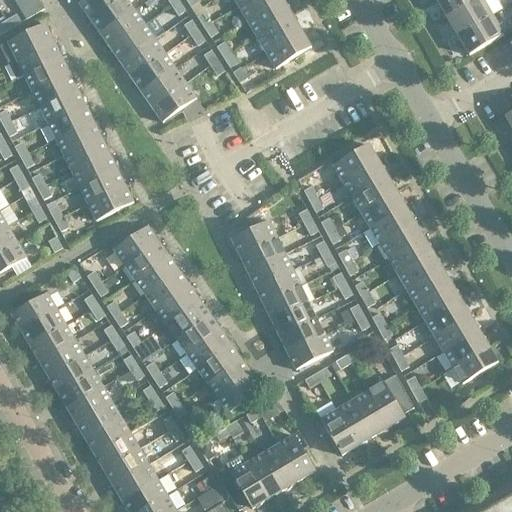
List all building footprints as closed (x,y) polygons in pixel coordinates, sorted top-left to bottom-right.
[(86,14),(90,21),(119,0),(86,0),(79,5),(82,9),(84,15),(86,14)] [(134,11),(126,0),(119,0),(90,21),(92,24),(94,30),(96,29),(100,35),(134,11)] [(199,4),(196,0),(184,0),(191,9),(199,4)] [(251,0),(239,8),(248,23),(283,2),(282,0),(251,0)] [(478,0),(436,0),(447,19),(478,0)] [(492,17),(482,0),(478,0),(447,19),(458,37),(492,17)] [(29,9),(34,17),(44,10),(40,2),(29,9)] [(186,13),(179,2),(171,7),(178,18),(186,13)] [(287,9),(283,2),(248,23),(257,39),(293,18),(290,14),(289,8),(287,9)] [(145,26),(134,11),(100,35),(103,39),(105,44),(106,44),(111,50),(145,26)] [(205,14),(197,19),(204,29),(212,24),(205,14)] [(16,16),(6,22),(11,30),(21,24),(16,16)] [(504,36),(492,17),(458,37),(469,57),(504,36)] [(296,24),(293,18),(257,39),(266,54),(302,33),(300,29),(298,24),(296,24)] [(0,36),(11,30),(6,22),(0,25),(0,36)] [(199,32),(192,22),(184,27),(191,38),(199,32)] [(218,34),(212,24),(204,29),(210,39),(218,34)] [(0,47),(0,48),(8,65),(53,42),(51,38),(50,32),(49,33),(45,25),(0,47)] [(155,41),(145,26),(111,50),(113,54),(115,59),(117,59),(121,65),(155,41)] [(206,43),(199,32),(191,38),(198,48),(206,43)] [(311,50),(302,33),(266,54),(276,71),(292,61),(293,63),(298,57),(311,50)] [(165,56),(155,41),(121,65),(123,68),(125,74),(127,73),(131,79),(165,56)] [(57,49),(53,42),(8,65),(16,81),(24,77),(61,58),(59,54),(58,49),(57,49)] [(224,44),(217,49),(223,59),(231,54),(224,44)] [(218,63),(212,52),(204,57),(210,68),(218,63)] [(238,65),(231,54),(223,59),(230,70),(238,65)] [(176,70),(165,56),(131,79),(134,83),(136,89),(137,88),(142,94),(176,70)] [(65,65),(61,58),(24,77),(32,93),(69,74),(67,70),(66,65),(65,65)] [(225,73),(218,63),(210,68),(217,78),(225,73)] [(241,69),(233,74),(240,85),(248,80),(241,69)] [(186,85),(176,70),(142,94),(144,98),(146,103),(148,103),(152,109),(186,85)] [(73,81),(69,74),(32,93),(40,109),(77,91),(75,87),(74,81),(73,81)] [(197,101),(186,85),(152,109),(163,124),(175,116),(182,113),(181,111),(197,101)] [(81,97),(77,91),(40,109),(48,125),(85,107),(83,103),(82,97),(81,97)] [(89,113),(85,107),(48,125),(56,141),(93,123),(91,119),(90,113),(89,113)] [(5,112),(0,115),(0,121),(3,128),(11,123),(5,112)] [(17,134),(11,123),(3,128),(9,138),(17,134)] [(97,130),(93,123),(56,141),(64,157),(101,139),(99,135),(98,129),(97,130)] [(105,146),(101,139),(64,157),(72,173),(109,155),(107,151),(106,145),(105,146)] [(23,144),(14,148),(20,159),(29,155),(23,144)] [(12,157),(6,146),(0,149),(0,154),(4,161),(12,157)] [(333,167),(343,184),(378,162),(369,146),(356,154),(349,156),(349,158),(333,167)] [(35,166),(29,155),(20,159),(26,170),(35,166)] [(113,162),(109,155),(72,173),(80,190),(117,171),(115,167),(114,161),(113,162)] [(381,166),(378,162),(343,184),(352,199),(388,178),(384,171),(385,170),(381,166)] [(24,178),(18,167),(9,171),(15,182),(24,178)] [(121,178),(117,171),(80,190),(88,206),(125,187),(123,183),(122,178),(121,178)] [(40,175),(32,180),(38,191),(46,186),(40,175)] [(29,189),(24,178),(15,182),(21,193),(29,189)] [(390,182),(388,178),(352,199),(361,215),(397,193),(393,187),(394,186),(390,182)] [(52,197),(46,186),(38,191),(43,202),(52,197)] [(129,194),(125,187),(88,206),(96,223),(134,204),(131,200),(130,194),(129,194)] [(312,188),(303,192),(309,203),(318,199),(312,188)] [(399,197),(397,193),(361,215),(370,230),(406,209),(402,202),(403,201),(399,197)] [(41,209),(35,198),(27,203),(32,214),(41,209)] [(323,209),(318,199),(309,203),(315,214),(323,209)] [(57,207),(49,212),(55,223),(63,218),(57,207)] [(47,220),(41,209),(32,214),(38,225),(47,220)] [(408,213),(406,209),(370,230),(379,246),(415,224),(411,218),(412,217),(408,213)] [(312,222),(307,211),(298,215),(304,226),(312,222)] [(69,229),(63,218),(55,223),(61,233),(69,229)] [(329,219),(320,224),(326,235),(335,230),(329,219)] [(232,241),(240,258),(277,239),(269,222),(252,231),(251,229),(245,234),(232,241)] [(318,233),(312,222),(304,226),(310,237),(318,233)] [(417,228),(415,224),(379,246),(389,261),(424,240),(420,233),(422,232),(417,228)] [(0,254),(17,244),(8,228),(0,233),(0,254)] [(114,252),(125,267),(158,243),(154,237),(155,236),(151,232),(148,228),(114,252)] [(341,241),(335,230),(326,235),(332,246),(341,241)] [(63,250),(57,239),(48,243),(54,254),(63,250)] [(285,256),(277,239),(240,258),(243,264),(242,266),(246,270),(248,274),(285,256)] [(427,244),(424,240),(389,261),(398,277),(433,255),(430,249),(431,248),(427,244)] [(330,253),(324,242),(315,247),(321,258),(330,253)] [(161,247),(158,243),(125,267),(135,282),(169,258),(165,252),(166,251),(161,247)] [(27,260),(17,244),(0,254),(0,276),(4,274),(11,272),(11,270),(27,260)] [(346,251),(338,255),(344,266),(352,262),(346,251)] [(336,264),(330,253),(321,258),(327,269),(336,264)] [(436,259),(433,255),(398,277),(407,292),(443,271),(439,264),(440,263),(436,259)] [(293,272),(285,256),(248,274),(251,281),(250,282),(254,286),(256,290),(293,272)] [(171,262),(169,258),(135,282),(145,297),(179,273),(175,267),(176,265),(171,262)] [(358,273),(352,262),(344,266),(349,277),(358,273)] [(81,279),(74,269),(66,274),(73,284),(81,279)] [(445,275),(443,271),(407,292),(416,307),(452,286),(448,280),(449,279),(445,275)] [(301,288),(293,272),(256,290),(259,297),(258,298),(262,302),(264,306),(301,288)] [(95,273),(87,278),(94,288),(102,283),(95,273)] [(182,276),(179,273),(145,297),(156,312),(190,288),(185,281),(186,280),(182,276)] [(347,285),(341,274),(333,279),(338,289),(347,285)] [(108,294),(102,283),(94,288),(101,299),(108,294)] [(363,283),(355,287),(361,298),(369,294),(363,283)] [(353,296),(347,285),(338,289),(344,300),(353,296)] [(301,288),(264,306),(267,313),(266,314),(270,318),(272,322),(309,304),(314,301),(306,286),(301,288)] [(454,290),(452,286),(416,307),(425,323),(461,302),(457,295),(458,294),(454,290)] [(192,291),(190,288),(156,312),(166,326),(200,302),(196,296),(197,295),(192,291)] [(375,304),(369,294),(361,298),(367,309),(375,304)] [(11,316),(21,332),(57,311),(47,295),(31,304),(30,303),(25,308),(11,316)] [(99,307),(92,297),(84,302),(91,312),(99,307)] [(202,306),(200,302),(166,326),(176,341),(210,317),(206,311),(207,310),(202,306)] [(463,306),(461,302),(425,323),(435,338),(470,317),(466,311),(467,310),(463,306)] [(115,303),(107,308),(113,319),(121,314),(115,303)] [(317,320),(309,304),(272,322),(275,329),(274,330),(278,335),(280,338),(317,320)] [(364,317),(358,306),(350,310),(356,321),(364,317)] [(105,317),(99,307),(91,312),(97,322),(105,317)] [(66,327),(57,311),(21,332),(23,336),(25,342),(26,341),(30,348),(66,327)] [(128,324),(121,314),(113,319),(120,329),(128,324)] [(380,314),(372,319),(378,330),(386,325),(380,314)] [(213,321),(210,317),(176,341),(187,356),(221,332),(216,326),(217,324),(213,321)] [(370,328),(364,317),(356,321),(362,332),(370,328)] [(472,321),(470,317),(435,338),(444,354),(479,333),(476,326),(477,325),(472,321)] [(325,336),(317,320),(280,338),(283,345),(282,346),(286,351),(288,355),(325,336)] [(392,336),(386,325),(378,330),(384,341),(392,336)] [(75,342),(66,327),(30,348),(33,352),(34,357),(36,357),(40,363),(75,342)] [(118,337),(111,327),(104,332),(110,342),(118,337)] [(223,335),(221,332),(187,356),(197,370),(231,346),(227,340),(228,339),(223,335)] [(134,333),(126,339),(133,349),(141,344),(134,333)] [(482,336),(479,333),(444,354),(453,369),(489,348),(485,342),(486,341),(482,336)] [(333,353),(325,336),(288,355),(291,361),(290,362),(294,367),(296,372),(333,353)] [(125,348),(118,337),(110,342),(117,353),(125,348)] [(84,358),(75,342),(40,363),(42,367),(43,373),(45,372),(49,379),(84,358)] [(148,354),(141,344),(133,349),(140,359),(148,354)] [(234,350),(231,346),(197,370),(207,385),(241,361),(237,355),(238,354),(234,350)] [(397,346),(389,351),(395,362),(403,357),(397,346)] [(498,364),(489,348),(453,369),(462,386),(479,376),(480,378),(485,372),(498,364)] [(362,359),(357,351),(346,357),(351,365),(362,359)] [(138,367),(131,357),(123,362),(130,373),(138,367)] [(351,365),(346,357),(336,363),(340,371),(351,365)] [(409,368),(403,357),(395,362),(401,372),(409,368)] [(94,373),(84,358),(49,379),(51,383),(52,388),(54,388),(58,394),(94,373)] [(244,365),(241,361),(207,385),(218,400),(252,376),(247,370),(248,369),(244,365)] [(154,364),(146,369),(152,379),(160,374),(154,364)] [(144,378),(138,367),(130,373),(137,383),(144,378)] [(331,377),(326,369),(315,375),(320,383),(331,377)] [(103,389),(94,373),(58,394),(60,398),(62,404),(63,403),(67,410),(103,389)] [(167,385),(160,374),(152,379),(159,390),(167,385)] [(320,383),(315,375),(305,382),(309,390),(320,383)] [(254,379),(252,376),(218,400),(229,415),(263,391),(258,384),(259,383),(254,379)] [(396,377),(368,394),(389,429),(393,427),(398,425),(398,424),(405,420),(403,416),(414,410),(396,377)] [(414,378),(406,382),(412,393),(420,389),(414,378)] [(157,398),(151,387),(143,392),(149,403),(157,398)] [(112,404),(103,389),(67,410),(69,414),(71,419),(72,419),(76,425),(112,404)] [(426,400),(420,389),(412,393),(418,404),(426,400)] [(173,394),(165,399),(172,410),(180,404),(173,394)] [(389,429),(368,394),(352,403),(374,438),(377,436),(383,435),(383,433),(389,429)] [(164,408),(157,398),(149,403),(156,413),(164,408)] [(374,438),(352,403),(337,412),(358,448),(362,445),(368,444),(367,442),(374,438)] [(121,420),(112,404),(76,425),(78,429),(80,435),(82,434),(85,441),(121,420)] [(187,415),(180,404),(172,410),(179,420),(187,415)] [(272,412),(267,404),(257,410),(261,418),(272,412)] [(261,418),(257,410),(246,416),(251,425),(261,418)] [(358,448),(337,412),(321,421),(330,438),(329,439),(334,444),(342,457),(358,448)] [(177,428),(170,418),(162,423),(169,433),(177,428)] [(130,435),(121,420),(85,441),(88,445),(89,450),(91,450),(95,456),(130,435)] [(241,430),(236,422),(226,428),(230,437),(241,430)] [(194,425),(186,431),(192,441),(200,436),(194,425)] [(184,438),(177,428),(169,433),(176,444),(184,438)] [(230,437),(226,428),(215,435),(220,443),(230,437)] [(139,451),(130,435),(95,456),(97,460),(98,466),(100,465),(104,472),(139,451)] [(295,437),(278,447),(299,482),(316,473),(308,460),(306,452),(304,453),(295,437)] [(299,482),(278,447),(263,456),(284,492),(290,488),(292,489),(296,485),(299,482)] [(196,458),(190,448),(182,453),(188,463),(196,458)] [(149,466),(139,451),(104,472),(106,476),(108,481),(109,481),(113,487),(149,466)] [(284,492),(263,456),(247,465),(268,501),(275,497),(276,498),(280,494),(284,492)] [(203,469),(196,458),(188,463),(195,474),(203,469)] [(268,501),(247,465),(232,474),(229,470),(216,477),(238,511),(239,511),(250,506),(252,510),(259,506),(261,507),(265,503),(268,501)] [(158,482),(149,466),(113,487),(115,491),(117,497),(118,496),(122,503),(158,482)] [(216,489),(209,478),(201,483),(208,494),(216,489)] [(141,511),(167,497),(158,482),(122,503),(124,506),(125,511),(126,511),(127,511),(141,511)] [(223,499),(216,489),(208,494),(215,504),(223,499)] [(175,511),(167,497),(141,511),(175,511)] [(511,511),(511,498),(501,505),(505,511),(511,511)]
